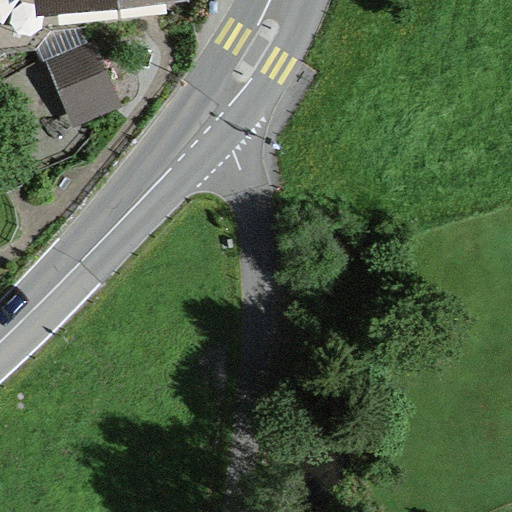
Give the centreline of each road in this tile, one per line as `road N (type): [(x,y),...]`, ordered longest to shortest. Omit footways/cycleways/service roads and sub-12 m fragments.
road 1 (tertiary): [(0,338),(206,125),(272,0)]
road 2 (track): [(206,125),(252,190),(265,285),(238,511)]
